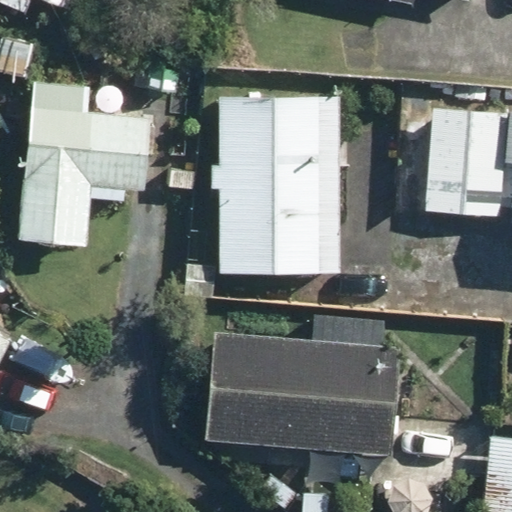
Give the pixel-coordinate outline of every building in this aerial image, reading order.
[(61,0),(0,0),(0,10),(20,17),(26,1),(57,13),(61,0)] [(80,85),(19,81),(6,243),(78,248),(82,203),(113,205),(114,188),(131,189),(136,117),(78,113),(80,85)] [(327,272),(330,99),(208,97),(204,269),(327,272)] [(492,221),(499,112),(424,107),(418,217),(492,221)] [(391,355),(377,354),(379,320),(306,316),(304,350),(203,343),(196,440),(385,452),(391,355)] [(511,511),(511,445),(480,443),(474,511),(511,511)]
